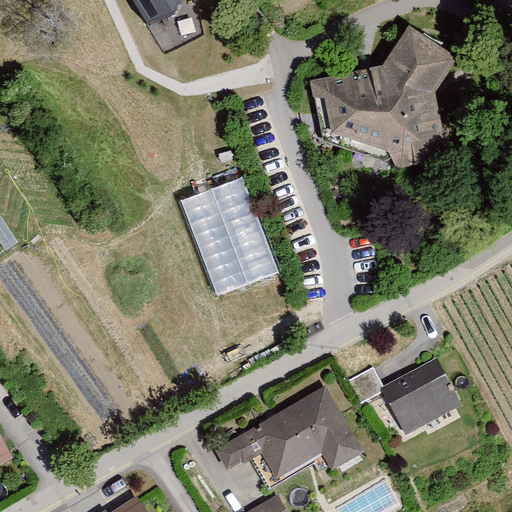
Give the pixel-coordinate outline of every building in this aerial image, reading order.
[(131,0),(147,25),(174,16),(181,0),(131,0)] [(384,65),(309,81),(323,139),(399,166),(446,156),(435,93),(457,58),(409,25),(384,65)] [(214,295),(278,274),(246,176),(182,197),(214,295)] [(442,362),(384,394),(408,438),(467,407),(442,362)] [(328,459),(337,475),(369,456),(331,389),(218,454),(232,477),(266,458),(282,485),(328,459)] [(0,471),(16,463),(0,432),(0,471)] [(290,511),(283,499),(260,511),(290,511)] [(117,511),(145,511),(138,500),(117,511)]
